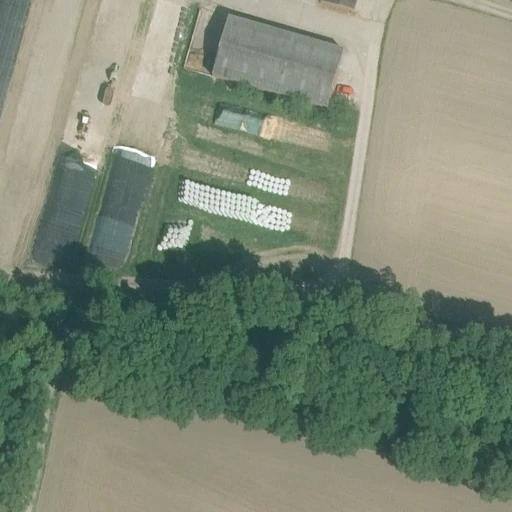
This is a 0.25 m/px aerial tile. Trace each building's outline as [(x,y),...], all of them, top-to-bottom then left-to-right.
[(351,13),(354,0),(321,0),(320,4),(351,13)] [(229,20),(213,78),(328,111),(345,53),(229,20)] [(321,177),(331,138),(195,103),(192,117),(225,126),(219,149),(186,140),(179,167),(199,172),(197,179),(177,174),(171,199),(312,236),(327,178),(321,177)] [(115,179),(138,184),(143,159),(120,154),(115,179)] [(160,245),(186,249),(190,218),(164,215),(160,245)]
